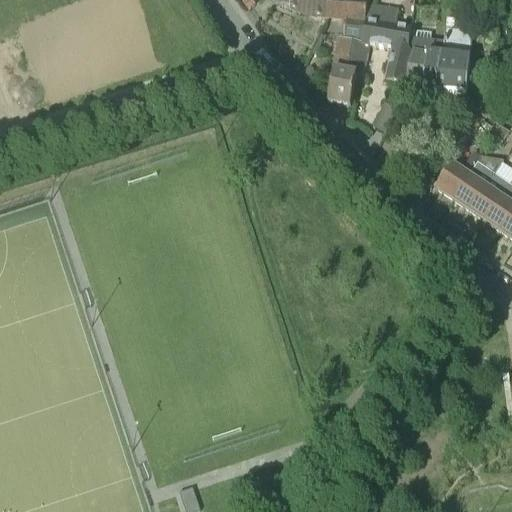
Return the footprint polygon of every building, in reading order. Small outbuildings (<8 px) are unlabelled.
[(327,20),(330,0),(278,0),(278,6),(309,18),(327,20)] [(351,112),(357,78),(347,77),(353,46),(362,48),(366,28),(368,8),(368,0),(330,0),(327,20),(346,22),(343,42),(340,42),(328,107),(351,112)] [(347,77),(357,78),(358,79),(368,67),(372,49),(394,52),(385,90),(402,95),(406,77),(409,56),(412,56),(414,35),(412,35),(412,28),(398,27),(399,12),(368,8),(366,28),(362,48),(353,46),(347,77)] [(455,19),(454,33),(473,34),(474,21),(455,19)] [(471,55),(473,34),(454,33),(445,32),(444,45),(442,61),(439,61),(436,97),(467,100),(468,89),(496,91),(498,67),(470,64),(470,63),(462,62),(463,54),(471,55)] [(409,78),(425,81),(431,44),(432,37),(414,35),(412,56),(409,78)] [(423,96),(436,97),(439,61),(442,61),(444,45),(431,44),(425,81),(423,96)] [(371,132),(384,138),(396,115),(383,108),(371,132)] [(491,145),(501,131),(494,126),(484,140),(491,145)] [(501,131),(491,145),(499,149),(508,135),(501,131)] [(453,204),(478,167),(482,162),(482,161),(489,151),(481,145),(463,173),(453,166),(436,193),(453,204)] [(453,204),(469,215),(494,178),(478,167),(453,204)] [(469,215),(484,225),(509,188),(494,178),(469,215)] [(484,225),(500,236),(511,217),(511,190),(509,188),(484,225)] [(511,217),(500,236),(511,243),(511,217)] [(389,380),(393,384),(402,377),(397,372),(389,380)] [(508,372),(502,372),(504,390),(511,390),(508,372)] [(177,497),(182,511),(198,511),(192,493),(177,497)]
